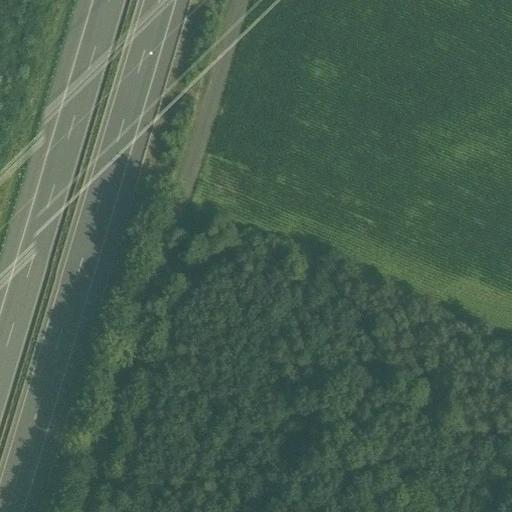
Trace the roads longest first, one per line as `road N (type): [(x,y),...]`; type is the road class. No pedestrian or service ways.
road 1 (unclassified): [(238,0),(80,511)]
road 2 (motorway): [(15,511),(166,0)]
road 3 (motorway): [(97,0),(0,331)]
